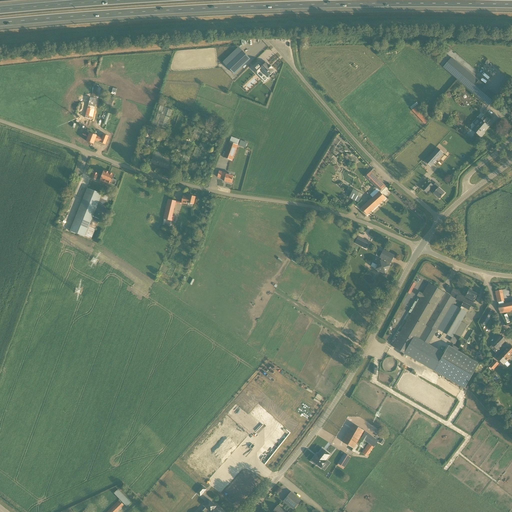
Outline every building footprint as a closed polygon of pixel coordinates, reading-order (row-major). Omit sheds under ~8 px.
[(227,66),(233,74),(250,58),(243,51),(227,66)] [(489,106),(497,96),(451,58),(443,67),(489,106)] [(266,73),(270,77),(276,71),(275,71),(270,76),(269,75),(274,70),(271,67),(272,66),(269,64),(266,62),(263,65),(261,63),(257,67),(255,65),(252,68),(257,73),(260,70),(265,74),(266,73)] [(102,98),(100,105),(103,106),(104,104),(111,106),(114,100),(113,100),(108,98),(103,96),(102,98)] [(167,128),(172,109),(164,106),(161,114),(157,113),(154,125),(167,128)] [(417,106),(412,111),(427,124),(431,119),(417,106)] [(90,107),(86,124),(91,125),(92,126),(97,109),(90,107)] [(485,124),(489,120),(484,116),(472,130),(481,137),(484,133),(483,132),(488,127),(485,124)] [(185,127),(184,130),(189,132),(190,130),(193,121),(194,120),(189,118),(185,127)] [(148,126),(141,147),(148,150),(151,140),(153,141),(153,140),(159,142),(161,136),(156,134),(157,133),(165,136),(167,129),(166,129),(158,126),(153,125),(152,124),(151,124),(149,123),(149,125),(148,126)] [(197,139),(199,135),(202,136),(204,131),(196,127),(192,136),(197,139)] [(105,144),(108,136),(103,135),(102,138),(96,136),(89,133),(86,141),(93,144),(94,140),(100,142),(105,144)] [(177,150),(175,155),(179,156),(180,151),(181,149),(181,148),(185,149),(186,146),(188,142),(192,143),(193,141),(188,139),(188,138),(184,137),(180,148),(180,149),(178,148),(178,150),(177,150)] [(230,142),(229,142),(224,157),(232,161),(236,150),(236,149),(239,139),(232,137),(230,142)] [(436,150),(427,159),(433,164),(441,155),(436,150)] [(155,152),(154,157),(153,157),(151,164),(168,169),(171,158),(163,156),(164,154),(155,152)] [(373,169),(366,177),(380,191),(385,186),(371,172),(373,169)] [(93,172),(91,179),(95,180),(96,179),(99,180),(100,178),(106,181),(105,183),(110,185),(111,184),(114,185),(116,181),(112,179),(114,175),(103,170),(101,176),(98,175),(98,174),(93,172)] [(219,171),(218,178),(225,179),(224,182),(232,183),(233,176),(226,174),(227,173),(219,171)] [(433,186),(429,182),(422,189),(426,193),(430,189),(434,193),(433,193),(440,199),(445,193),(438,188),(434,184),(433,186)] [(87,188),(69,231),(90,240),(101,213),(106,215),(108,210),(103,208),(108,196),(87,188)] [(361,208),(367,215),(385,198),(379,192),(361,208)] [(189,197),(183,196),(182,203),(187,205),(187,206),(188,207),(191,208),(193,207),(195,197),(189,196),(189,197)] [(163,219),(173,221),(174,217),(172,217),(176,201),(168,199),(163,219)] [(358,237),(355,244),(366,249),(369,243),(358,237)] [(380,271),(385,274),(394,256),(383,250),(380,258),(382,259),(380,261),(378,266),(372,263),(371,266),(376,269),(376,272),(378,273),(380,271)] [(437,332),(438,330),(453,304),(456,299),(445,293),(429,283),(392,347),(464,389),(479,363),(449,346),(444,354),(419,339),(426,326),(437,332)] [(469,310),(470,306),(472,306),(474,301),(473,300),(474,299),(475,300),(477,296),(476,295),(476,294),(469,290),(466,296),(459,293),(460,292),(453,289),(450,295),(457,298),(456,299),(463,302),(461,306),(469,310)] [(501,290),(495,292),(497,302),(503,301),(501,290)] [(511,302),(498,305),(500,313),(511,310),(511,302)] [(453,304),(438,330),(452,338),(461,322),(467,313),(453,304)] [(494,313),(487,309),(479,323),(486,327),(494,313)] [(387,339),(396,325),(393,323),(384,337),(387,339)] [(501,345),(506,340),(501,336),(490,347),(497,354),(503,347),(501,345)] [(502,354),(499,352),(495,356),(502,364),(509,357),(511,353),(511,346),(510,345),(504,352),(502,354)] [(493,370),(498,364),(495,361),(490,367),(493,370)] [(237,402),(185,462),(223,495),(275,435),(237,402)] [(330,432),(337,437),(350,415),(343,410),(330,432)] [(353,424),(343,442),(353,449),(364,431),(353,424)] [(366,456),(377,441),(365,432),(362,436),(370,442),(362,453),(366,456)] [(317,454),(312,461),(313,461),(312,462),(315,464),(315,463),(321,468),(326,461),(326,460),(330,455),(322,449),(318,455),(317,454)] [(338,464),(337,466),(343,469),(344,468),(351,457),(344,454),(338,464)] [(200,496),(207,489),(202,485),(196,493),(200,496)] [(118,489),(114,493),(126,507),(130,503),(118,489)] [(291,492),(283,501),(294,510),(301,500),(291,492)] [(116,511),(123,505),(118,500),(105,511),(116,511)] [(210,511),(211,511),(216,506),(209,500),(204,505),(206,507),(203,511),(202,511),(201,511),(210,511)]
